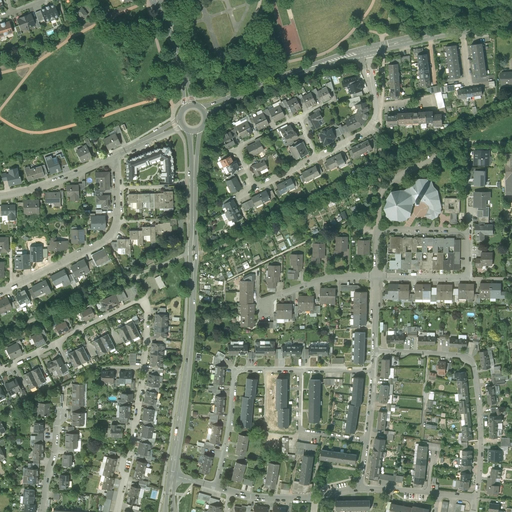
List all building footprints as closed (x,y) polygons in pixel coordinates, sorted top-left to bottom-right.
[(44,19),(45,22),(50,20),(50,18),(54,16),(54,18),(59,16),(54,4),(41,10),(41,11),(44,19)] [(77,12),(82,19),(87,15),(82,8),(77,12)] [(35,13),(37,19),(38,21),(44,19),(41,11),(35,13)] [(26,15),(24,16),(28,27),(32,26),(32,25),(35,24),(31,14),(26,16),(26,15)] [(21,30),(28,27),(24,16),(20,18),(17,20),(19,25),(21,30)] [(0,36),(0,37),(12,33),(9,22),(5,23),(4,22),(2,23),(3,24),(0,24),(0,36)] [(418,55),(419,63),(427,62),(427,54),(424,54),(418,55)] [(419,63),(420,71),(428,70),(427,62),(419,63)] [(389,65),(390,73),(398,72),(398,65),(398,64),(392,64),(389,65)] [(420,71),(421,79),(429,78),(428,70),(420,71)] [(390,73),(390,81),(399,80),(398,72),(390,73)] [(501,74),(501,84),(511,83),(511,73),(507,73),(507,74),(505,74),(501,74)] [(359,82),(358,77),(342,81),(344,87),(348,86),(350,94),(353,93),(361,91),(363,90),(362,88),(361,87),(360,86),(361,84),(360,82),(359,82)] [(430,86),(429,78),(421,79),(422,87),(430,86)] [(390,81),(391,89),(400,88),(399,80),(390,81)] [(327,87),(322,90),(328,100),(332,98),(330,93),(327,87)] [(481,87),(473,88),(474,96),(481,95),(482,95),(481,87)] [(400,96),(400,88),(391,89),(391,97),(397,96),(400,96)] [(466,89),(467,97),(474,96),(473,88),(466,89)] [(459,99),(467,97),(466,89),(458,91),(459,99)] [(323,102),(328,100),(322,90),(318,92),(321,98),(323,102)] [(311,93),(307,95),(312,105),(316,103),(315,100),(311,93)] [(307,108),(312,105),(307,95),(302,97),(304,102),(307,108)] [(347,100),(349,108),(359,105),(362,104),(361,104),(359,96),(354,98),(347,100)] [(295,97),(291,100),(296,110),(301,108),(299,105),(296,98),(295,97)] [(291,113),(296,110),(291,100),(286,102),(289,107),(291,113)] [(350,131),(358,127),(364,124),(365,120),(367,119),(368,115),(367,113),(369,109),(367,102),(362,104),(359,105),(359,107),(356,116),(358,119),(355,121),(353,117),(350,119),(349,119),(345,121),(347,124),(350,131)] [(279,105),(274,108),(279,119),(285,116),(281,109),(279,105)] [(274,122),(279,119),(274,108),(268,111),(270,115),(274,122)] [(308,121),(313,130),(321,126),(318,121),(322,118),(319,112),(315,114),(308,117),(310,120),(308,121)] [(263,113),(258,116),(263,127),(269,124),(265,117),(263,113)] [(441,114),(433,115),(433,122),(434,125),(442,125),(441,114)] [(398,125),(398,124),(398,115),(397,115),(397,116),(395,116),(395,115),(388,116),(387,116),(388,121),(388,125),(393,125),(398,125)] [(258,130),(263,127),(258,116),(252,119),(254,123),(258,130)] [(247,121),(241,124),(247,135),(253,132),(249,125),(247,121)] [(241,138),(247,135),(241,124),(236,127),(238,131),(241,138)] [(347,124),(339,128),(342,135),(350,131),(347,124)] [(283,137),(284,136),(293,132),(290,126),(288,127),(281,130),(280,131),(283,137)] [(336,138),(342,135),(339,128),(333,131),(336,137),(335,138),(336,138)] [(237,136),(235,132),(234,129),(229,131),(230,132),(233,137),(232,137),(232,138),(237,136)] [(320,135),(325,146),(333,141),(332,139),(335,138),(336,137),(333,131),(332,129),(328,131),(327,130),(322,132),(322,134),(320,135)] [(294,131),(293,132),(284,136),(287,142),(292,140),(297,137),(294,131)] [(227,143),(228,147),(235,144),(232,138),(232,137),(233,137),(230,132),(221,136),(224,141),(225,141),(227,143)] [(103,139),(108,150),(113,147),(112,147),(120,143),(116,135),(111,137),(110,136),(103,139)] [(359,144),(359,145),(363,154),(363,153),(372,149),(373,149),(368,140),(359,145),(359,144)] [(247,147),(251,156),(263,150),(259,142),(259,141),(256,143),(247,147)] [(300,158),(301,158),(301,157),(300,156),(302,155),(303,156),(303,157),(306,155),(307,154),(307,153),(306,151),(307,151),(305,146),(305,147),(304,148),(303,146),(303,145),(302,146),(301,145),(300,145),(299,144),(300,143),(292,147),(291,147),(289,149),(291,153),(292,153),(291,153),(293,152),(296,157),(297,156),(299,155),(300,158)] [(80,156),(83,161),(88,159),(87,158),(91,156),(86,145),(83,147),(83,148),(77,151),(79,156),(80,156)] [(363,154),(359,145),(358,145),(359,145),(355,147),(352,148),(351,148),(352,150),(355,157),(356,157),(356,156),(362,153),(363,154)] [(165,182),(173,182),(173,178),(173,175),(174,175),(174,174),(174,172),(174,171),(173,171),(173,169),(173,168),(173,165),(173,162),(173,161),(173,158),(173,157),(172,157),(172,155),(170,154),(171,152),(170,150),(169,149),(169,148),(169,147),(168,147),(167,147),(167,148),(166,147),(163,147),(162,149),(160,147),(158,148),(157,148),(154,149),(154,150),(151,151),(150,151),(147,152),(146,153),(145,153),(143,154),(142,154),(141,155),(141,154),(140,155),(138,155),(138,156),(136,157),(136,156),(135,157),(132,158),(131,158),(129,159),(128,160),(128,159),(127,160),(126,162),(127,163),(126,163),(126,168),(126,169),(126,172),(127,179),(132,179),(132,176),(136,176),(136,170),(136,167),(145,164),(145,165),(146,165),(151,163),(150,162),(159,158),(163,160),(164,169),(161,170),(161,173),(161,178),(165,178),(165,182)] [(475,165),(486,165),(486,157),(488,157),(488,156),(488,151),(475,151),(475,165)] [(292,153),(291,153),(295,160),(300,158),(299,155),(297,156),(296,157),(293,152),(291,153),(292,153)] [(56,155),(56,157),(57,157),(60,167),(68,165),(66,159),(62,160),(61,157),(60,154),(56,155)] [(336,156),(334,158),(338,165),(345,162),(342,156),(341,154),(336,156)] [(223,167),(226,166),(233,162),(230,156),(227,157),(221,160),(220,161),(223,167)] [(48,168),(51,174),(56,172),(56,173),(59,172),(59,171),(61,171),(60,167),(57,157),(56,157),(52,158),(51,159),(52,160),(48,162),(50,167),(48,168)] [(151,163),(151,164),(152,164),(159,162),(160,162),(160,169),(161,170),(164,169),(163,160),(159,158),(150,162),(151,163)] [(330,169),(338,165),(334,158),(331,159),(331,158),(326,161),(327,164),(330,169)] [(236,161),(233,162),(226,166),(229,172),(230,172),(236,169),(239,168),(236,161)] [(256,176),(261,173),(260,171),(267,168),(263,161),(260,162),(252,166),(256,176)] [(24,168),(28,181),(33,179),(44,175),(41,166),(34,169),(34,171),(31,172),(29,167),(24,168)] [(311,169),(309,170),(312,178),(320,174),(317,169),(316,166),(311,168),(311,169)] [(7,180),(9,185),(16,183),(17,184),(22,182),(20,176),(19,176),(18,172),(17,172),(16,168),(11,169),(12,173),(6,175),(7,180)] [(305,181),(312,178),(309,170),(306,171),(301,173),(302,175),(305,181)] [(475,185),(485,186),(485,171),(475,171),(475,185)] [(100,189),(104,189),(109,189),(108,173),(95,173),(96,180),(100,180),(100,189)] [(229,186),(232,193),(241,188),(235,177),(229,180),(226,182),(228,186),(229,186)] [(284,182),(283,182),(288,191),(288,190),(294,187),(295,188),(295,187),(292,180),(291,178),(290,178),(290,179),(286,181),(284,182)] [(431,219),(432,220),(435,218),(435,217),(438,216),(439,213),(441,213),(440,210),(441,209),(441,207),(440,206),(439,203),(439,201),(440,200),(438,199),(438,198),(438,197),(438,193),(436,191),(434,192),(432,189),(434,187),(432,185),(432,181),(427,181),(427,179),(420,179),(420,181),(416,181),(415,180),(411,184),(409,184),(409,188),(411,189),(411,192),(408,193),(405,191),(399,191),(399,193),(395,192),(395,190),(394,190),(394,191),(393,191),(392,191),(391,192),(392,193),(392,194),(388,199),(387,199),(387,201),(388,200),(389,201),(385,209),(385,210),(385,211),(386,211),(387,213),(386,215),(388,218),(389,217),(392,220),(394,219),(395,219),(395,218),(400,220),(401,220),(402,220),(403,220),(405,220),(405,218),(406,218),(409,217),(409,213),(411,213),(411,212),(411,208),(413,205),(413,204),(416,201),(418,203),(421,201),(421,200),(423,201),(424,201),(428,204),(428,205),(429,207),(429,208),(429,211),(428,213),(427,213),(426,216),(428,218),(427,218),(428,219),(431,219)] [(287,191),(288,191),(283,182),(281,183),(276,186),(276,185),(278,190),(280,195),(281,194),(280,194),(287,190),(287,191)] [(73,196),(73,201),(78,201),(78,196),(79,196),(79,190),(79,185),(78,185),(74,186),(71,186),(66,186),(67,196),(73,196)] [(267,193),(270,199),(275,197),(272,190),(267,193)] [(166,193),(163,193),(164,206),(164,208),(167,208),(167,207),(173,207),(172,191),(166,192),(166,193)] [(261,193),(258,195),(262,202),(263,204),(263,203),(263,202),(269,199),(270,200),(270,199),(267,193),(266,191),(261,193)] [(55,200),(55,206),(61,206),(60,199),(60,192),(55,193),(45,193),(45,202),(51,202),(51,200),(55,200)] [(477,207),(485,207),(485,199),(489,199),(490,193),(474,192),(474,207),(477,207)] [(154,194),(154,196),(154,209),(160,208),(160,206),(164,206),(163,193),(157,194),(158,194),(154,194)] [(142,209),(141,203),(141,196),(136,196),(136,194),(128,194),(128,203),(136,203),(136,209),(142,209)] [(141,194),(141,196),(141,203),(149,202),(149,209),(154,209),(154,196),(149,196),(149,194),(141,194)] [(255,206),(262,202),(258,195),(256,196),(251,198),(252,199),(255,206)] [(101,202),(102,208),(109,208),(109,196),(102,196),(96,196),(96,202),(101,202)] [(457,213),(460,214),(460,199),(445,198),(445,204),(440,204),(439,203),(440,206),(445,206),(445,213),(451,213),(457,213)] [(224,204),(225,204),(228,211),(236,207),(233,199),(231,200),(224,204)] [(252,199),(246,202),(250,209),(255,206),(252,199)] [(32,214),(32,213),(32,201),(29,201),(29,200),(27,200),(27,201),(23,201),(23,202),(23,208),(23,214),(32,214)] [(250,209),(246,202),(241,204),(241,205),(245,211),(250,209)] [(9,215),(9,220),(15,220),(15,215),(15,206),(10,206),(10,205),(1,206),(1,215),(9,215)] [(236,207),(228,211),(224,213),(225,213),(227,218),(230,216),(231,219),(232,220),(233,222),(242,218),(236,207)] [(91,217),(91,229),(105,229),(105,216),(95,216),(91,217)] [(164,236),(164,238),(171,238),(171,231),(170,231),(170,225),(170,224),(158,224),(158,225),(158,232),(160,232),(160,236),(164,236)] [(476,234),(482,234),(484,234),(492,234),(493,225),(484,225),(479,225),(476,225),(476,234)] [(142,227),(142,233),(142,236),(150,235),(150,242),(155,242),(155,236),(155,229),(150,229),(150,227),(142,227)] [(71,230),(72,243),(83,243),(83,235),(83,230),(71,230)] [(143,246),(142,236),(142,233),(137,233),(137,231),(129,231),(130,240),(137,239),(137,246),(143,246)] [(340,251),(346,251),(346,243),(347,243),(347,237),(336,236),(336,244),(338,244),(338,250),(338,251),(340,251)] [(0,244),(0,251),(8,251),(8,237),(0,237),(0,244)] [(401,254),(401,252),(401,239),(398,239),(398,237),(394,237),(390,237),(390,248),(396,248),(396,254),(401,254)] [(406,245),(412,245),(412,238),(406,238),(406,237),(404,237),(404,238),(401,238),(401,239),(401,252),(406,252),(406,245)] [(417,245),(422,245),(422,239),(422,238),(416,238),(416,237),(414,237),(414,238),(412,238),(412,245),(412,252),(416,252),(417,252),(417,245)] [(50,245),(51,251),(56,251),(56,250),(59,250),(66,250),(66,249),(66,241),(59,241),(59,244),(55,244),(55,238),(50,238),(50,245)] [(427,245),(433,246),(433,239),(433,238),(427,238),(425,238),(425,239),(422,239),(422,245),(422,253),(427,253),(427,245)] [(438,246),(443,246),(444,239),(444,238),(437,238),(435,238),(435,239),(433,239),(433,246),(433,253),(438,253),(438,246)] [(446,239),(444,239),(443,246),(443,253),(448,253),(449,246),(454,246),(454,243),(454,240),(454,238),(448,238),(446,238),(446,239)] [(125,254),(125,255),(130,254),(130,241),(125,242),(125,239),(116,240),(117,243),(117,248),(120,248),(121,248),(125,248),(125,254)] [(359,254),(368,254),(368,246),(369,247),(369,240),(362,240),(357,240),(357,247),(360,247),(359,254)] [(320,257),(323,258),(323,250),(324,250),(324,243),(313,243),(313,250),(315,250),(315,257),(320,257)] [(94,259),(97,265),(109,259),(105,250),(92,256),(94,259)] [(26,261),(30,261),(30,254),(22,254),(22,251),(16,252),(17,254),(15,254),(15,269),(24,269),(24,267),(26,267),(26,261)] [(30,252),(30,254),(30,261),(33,261),(45,261),(45,256),(44,251),(30,252)] [(422,260),(422,261),(422,268),(422,270),(422,271),(425,271),(426,270),(429,270),(429,269),(432,269),(433,260),(433,253),(428,253),(428,260),(422,260)] [(438,260),(433,260),(432,269),(432,270),(436,270),(440,270),(440,269),(443,269),(443,261),(443,253),(438,253),(438,260)] [(449,261),(443,261),(443,269),(443,270),(447,270),(447,271),(451,271),(451,268),(453,268),(454,268),(454,264),(454,261),(454,258),(454,255),(454,253),(449,253),(449,261)] [(482,265),(492,265),(493,253),(481,253),(481,259),(481,265),(482,265)] [(298,271),(301,271),(301,261),(302,261),(302,254),(291,254),(291,259),(293,259),(293,265),(294,265),(294,270),(294,271),(298,271)] [(253,257),(256,263),(261,261),(258,255),(253,257)] [(74,273),(76,277),(89,270),(85,263),(84,260),(71,267),(74,273)] [(398,268),(401,268),(401,260),(396,260),(396,261),(390,261),(390,269),(396,269),(398,269),(398,268)] [(401,260),(401,268),(401,269),(404,269),(404,270),(408,270),(408,268),(411,268),(411,261),(407,261),(407,260),(405,260),(401,260)] [(411,260),(411,261),(411,268),(411,269),(415,269),(415,270),(419,270),(419,268),(422,268),(422,261),(417,261),(417,260),(416,260),(411,260)] [(269,270),(269,276),(271,276),(271,280),(271,281),(275,281),(278,281),(278,271),(279,271),(279,265),(267,265),(267,269),(269,270)] [(62,282),(64,287),(70,284),(71,283),(67,276),(64,270),(51,277),(55,285),(62,282)] [(71,285),(76,283),(71,274),(67,276),(71,283),(70,284),(71,285)] [(32,288),(36,296),(42,293),(41,291),(44,290),(47,294),(51,292),(46,280),(37,284),(37,285),(31,288),(32,288)] [(252,292),(253,281),(243,281),(240,281),(240,292),(241,292),(252,292)] [(399,297),(399,296),(399,284),(394,284),(394,285),(389,285),(388,289),(388,293),(385,293),(385,298),(385,299),(393,299),(393,297),(399,297)] [(403,284),(399,284),(399,296),(404,296),(404,299),(409,299),(409,294),(409,285),(403,285),(403,284)] [(459,298),(466,299),(466,284),(462,284),(462,285),(459,285),(459,286),(459,289),(458,295),(458,298),(459,298)] [(485,295),(490,295),(491,284),(486,284),(480,284),(480,294),(480,298),(485,298),(485,295)] [(495,284),(491,284),(490,295),(490,296),(496,296),(496,298),(506,298),(506,294),(506,292),(501,292),(501,284),(495,284)] [(415,299),(423,299),(423,285),(419,285),(415,285),(415,294),(415,299)] [(437,299),(445,299),(445,285),(440,285),(440,286),(437,285),(437,288),(437,294),(437,299)] [(320,303),(328,303),(328,289),(323,289),(320,289),(320,303)] [(333,289),(328,289),(328,303),(333,303),(333,305),(336,305),(336,289),(333,289)] [(19,303),(20,305),(23,303),(22,302),(29,298),(25,291),(21,293),(20,291),(17,293),(18,294),(15,296),(16,298),(19,303)] [(240,303),(241,303),(251,304),(251,299),(252,299),(252,292),(241,292),(241,297),(240,296),(240,303)] [(103,310),(106,309),(106,310),(119,304),(117,301),(114,295),(103,301),(102,299),(98,300),(102,307),(101,309),(102,310),(103,310)] [(301,310),(306,310),(306,296),(302,296),(302,297),(298,296),(298,306),(298,313),(301,313),(301,310)] [(0,301),(0,312),(0,313),(10,308),(12,307),(10,303),(7,298),(0,301)] [(27,304),(30,302),(31,302),(29,298),(22,302),(23,303),(20,305),(21,307),(27,304)] [(242,311),(242,315),(253,315),(253,309),(253,304),(251,304),(241,303),(241,311),(242,311)] [(82,312),(86,320),(94,316),(93,313),(90,308),(82,312)] [(253,321),(253,315),(242,315),(241,315),(241,322),(242,322),(242,326),(253,326),(253,321)] [(58,332),(60,335),(69,330),(68,327),(65,322),(58,325),(59,326),(56,328),(55,328),(55,329),(56,332),(57,332),(58,332)] [(118,329),(124,343),(139,335),(134,325),(133,322),(118,329)] [(32,338),(33,338),(35,343),(37,346),(45,342),(43,338),(41,334),(35,337),(32,338)] [(99,355),(110,350),(114,347),(108,334),(92,341),(99,355)] [(418,344),(427,345),(427,337),(419,336),(418,337),(418,344)] [(435,337),(427,337),(427,345),(435,345),(435,337)] [(450,347),(458,347),(459,339),(450,339),(450,347)] [(466,339),(459,339),(458,347),(467,347),(467,340),(466,339)] [(269,341),(269,342),(269,345),(265,345),(265,355),(274,355),(274,352),(274,349),(274,341),(269,341)] [(8,349),(12,358),(22,353),(21,351),(21,350),(17,343),(17,344),(14,345),(15,346),(8,349)] [(228,355),(238,355),(238,345),(230,345),(228,345),(228,355)] [(243,345),(238,345),(238,355),(247,355),(247,352),(247,345),(243,345)] [(265,355),(265,345),(260,345),(255,345),(255,353),(255,355),(265,355)] [(69,356),(74,367),(77,366),(82,363),(89,360),(83,346),(73,351),(67,354),(69,356)] [(282,355),(292,355),(292,346),(284,346),(283,346),(283,350),(281,350),(281,355),(282,355)] [(301,355),(301,351),(299,350),(299,346),(292,346),(292,355),(301,355)] [(312,346),(311,346),(311,351),(309,351),(309,355),(319,355),(319,346),(312,346)] [(326,346),(319,346),(319,355),(328,355),(328,352),(328,351),(326,351),(326,346)] [(355,348),(354,356),(364,356),(365,348),(355,348)] [(67,354),(73,351),(72,349),(64,352),(67,357),(69,356),(67,354)] [(480,352),(481,361),(489,359),(487,351),(480,352)] [(220,352),(217,357),(220,359),(222,361),(225,355),(220,352)] [(59,374),(61,373),(66,371),(63,365),(59,357),(60,359),(57,361),(56,359),(52,361),(47,364),(50,372),(54,370),(56,369),(57,368),(60,373),(59,374)] [(490,363),(489,359),(481,361),(483,369),(490,368),(490,366),(490,363)] [(438,374),(445,375),(445,370),(446,363),(439,362),(439,366),(437,366),(437,369),(437,370),(439,370),(438,374)] [(215,367),(215,369),(214,374),(223,375),(224,366),(219,366),(215,365),(215,367)] [(29,386),(30,388),(35,386),(38,384),(45,381),(44,378),(39,367),(23,375),(29,386)] [(381,376),(389,376),(393,376),(394,368),(389,368),(382,368),(381,376)] [(461,373),(457,373),(457,376),(458,381),(466,380),(466,373),(461,373)] [(223,384),(223,375),(214,374),(214,383),(218,383),(223,384)] [(354,377),(354,386),(363,387),(363,378),(354,377)] [(278,426),(289,427),(289,408),(286,408),(287,378),(276,378),(276,408),(278,408),(278,426)] [(16,379),(10,381),(16,392),(21,390),(16,379)] [(247,427),(250,427),(253,398),(255,399),(257,380),(246,379),(244,397),(242,397),(239,426),(241,426),(247,427)] [(310,421),(319,421),(320,379),(310,379),(310,388),(310,391),(310,409),(309,412),(310,412),(310,421)] [(10,395),(16,392),(10,381),(5,384),(8,391),(10,395)] [(381,385),(380,394),(388,394),(389,386),(381,385)] [(354,386),(353,394),(362,395),(363,387),(354,386)] [(486,387),(487,395),(495,394),(494,391),(494,386),(493,386),(486,387)] [(353,394),(352,402),(359,403),(361,403),(362,395),(353,394)] [(387,403),(388,394),(380,394),(380,402),(387,403)] [(496,403),(495,394),(487,395),(488,404),(496,403)] [(215,396),(214,404),(224,405),(224,396),(215,396)] [(351,402),(350,411),(358,412),(359,403),(352,402),(351,402)] [(39,403),(39,415),(46,416),(46,415),(49,415),(49,403),(39,403)] [(223,414),(224,405),(214,404),(214,413),(218,413),(223,414)] [(350,411),(349,419),(357,420),(358,412),(350,411)] [(379,411),(378,420),(386,421),(386,412),(379,411)] [(490,416),(490,430),(498,429),(498,422),(502,422),(502,416),(490,416)] [(356,429),(357,420),(349,419),(348,428),(356,429)] [(385,429),(386,421),(378,420),(377,428),(385,429)] [(43,432),(44,428),(43,428),(43,423),(44,423),(44,422),(34,422),(34,432),(38,432),(43,432)] [(111,436),(122,437),(122,428),(116,428),(116,425),(111,425),(111,436)] [(212,429),(211,433),(220,435),(221,426),(217,425),(212,425),(212,429)] [(463,433),(463,438),(463,441),(472,440),(471,432),(463,433)] [(219,443),(220,435),(211,433),(210,439),(210,442),(214,443),(219,443)] [(245,455),(248,436),(247,435),(241,434),(238,434),(235,453),(238,454),(245,455)] [(439,444),(442,444),(442,442),(436,441),(436,440),(433,439),(433,440),(433,437),(429,436),(428,442),(430,442),(433,443),(436,443),(439,444)] [(383,449),(384,449),(385,440),(376,438),(374,447),(383,449)] [(508,447),(510,447),(510,438),(501,438),(501,447),(508,447)] [(299,448),(318,451),(319,445),(300,442),(299,448)] [(33,447),(33,451),(43,451),(43,443),(42,443),(36,443),(35,443),(34,447),(33,447)] [(419,444),(418,452),(427,452),(427,449),(427,446),(424,446),(424,444),(419,444)] [(374,447),(373,456),(382,458),(383,449),(374,447)] [(325,460),(330,460),(331,451),(327,451),(322,450),(322,454),(321,454),(321,458),(324,459),(324,458),(326,458),(326,459),(325,460)] [(499,450),(490,450),(489,460),(500,461),(501,455),(502,455),(502,450),(499,450)] [(287,454),(287,451),(282,451),(282,454),(287,454),(286,459),(294,461),(295,455),(287,454)] [(336,460),(338,460),(339,452),(334,451),(334,452),(331,451),(330,460),(334,461),(334,459),(336,459),(336,460)] [(343,462),(346,462),(348,453),(344,453),(344,452),(339,452),(338,460),(340,461),(340,460),(343,460),(343,461),(343,462)] [(352,454),(348,453),(346,462),(350,463),(350,462),(351,461),(353,462),(353,463),(356,463),(356,458),(356,454),(352,453),(352,454)] [(203,456),(202,463),(210,465),(213,456),(204,454),(203,456)] [(67,466),(69,467),(69,466),(70,466),(70,462),(71,462),(71,455),(68,455),(63,455),(63,460),(62,466),(67,466)] [(300,481),(309,482),(311,466),(312,456),(304,455),(303,464),(300,481)] [(107,456),(106,463),(115,465),(116,459),(114,458),(109,457),(107,456)] [(380,467),(382,458),(373,456),(371,465),(380,467)] [(137,460),(135,469),(144,472),(145,467),(146,462),(137,460)] [(231,479),(241,482),(245,464),(243,463),(237,462),(236,462),(231,479)] [(106,463),(104,469),(113,471),(115,465),(106,463)] [(208,474),(210,465),(202,463),(199,471),(208,474)] [(264,486),(274,488),(278,465),(268,463),(264,486)] [(379,474),(380,467),(371,465),(370,475),(379,476),(379,474)] [(103,475),(105,476),(112,477),(113,471),(104,469),(103,475)] [(143,475),(144,472),(135,469),(133,478),(141,480),(142,480),(143,475)] [(495,478),(500,478),(501,470),(492,469),(491,478),(495,478)] [(461,481),(469,482),(470,474),(462,473),(461,481)] [(105,476),(104,482),(112,484),(114,478),(112,477),(105,476)] [(59,487),(68,487),(68,477),(62,477),(59,477),(60,477),(60,482),(59,482),(59,487)] [(293,491),(300,492),(300,490),(306,491),(306,490),(311,490),(312,482),(309,482),(300,481),(295,480),(293,491)] [(459,488),(468,489),(469,482),(461,481),(457,480),(456,488),(459,488)] [(111,490),(112,484),(104,482),(102,488),(108,490),(111,490)] [(490,494),(498,495),(499,486),(495,486),(488,485),(487,491),(490,491),(490,494)] [(131,486),(129,494),(138,497),(139,493),(139,492),(140,488),(139,488),(131,486)] [(24,489),(24,496),(33,497),(33,495),(34,495),(34,494),(33,494),(33,490),(24,489)] [(197,498),(209,502),(210,497),(211,496),(199,493),(197,498)] [(137,501),(138,497),(129,494),(127,503),(133,505),(136,505),(137,501)] [(219,500),(210,497),(209,502),(209,503),(215,505),(218,506),(219,500)] [(336,510),(344,509),(344,501),(339,501),(338,501),(336,501),(336,510)] [(344,509),(353,509),(353,501),(351,501),(350,501),(344,501),(344,509)] [(353,509),(361,509),(361,501),(355,501),(353,501),(353,509)] [(367,501),(361,501),(361,509),(370,509),(370,501),(369,501),(367,501)] [(440,511),(446,511),(449,502),(443,501),(440,511)]
